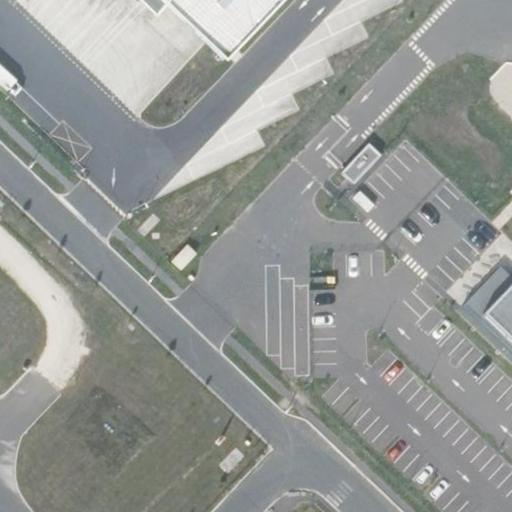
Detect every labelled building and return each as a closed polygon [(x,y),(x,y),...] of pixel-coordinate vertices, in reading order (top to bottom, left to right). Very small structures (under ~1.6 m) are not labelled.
[(169,2),(166,0),(143,0),(158,13),(169,2)] [(166,0),(169,2),(224,54),(275,0),(166,0)] [(381,154),(369,144),(343,173),(355,183),(381,154)] [(188,245),(173,261),(183,271),(199,254),(188,245)] [(511,276),(501,266),(465,304),(511,347),(511,276)]
